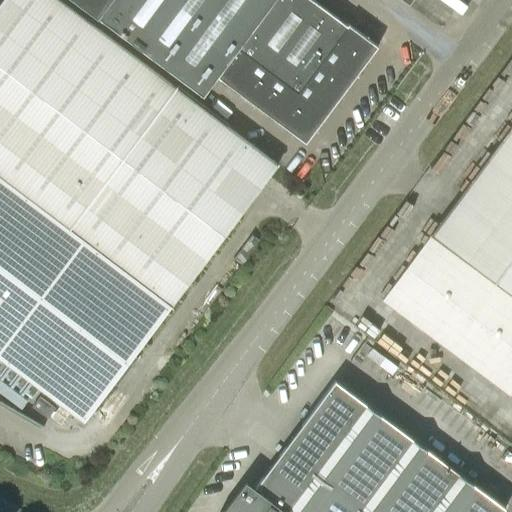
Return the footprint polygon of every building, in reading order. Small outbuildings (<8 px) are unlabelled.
[(0,393),(21,409),(39,385),(50,393),(87,421),(107,393),(116,382),(120,385),(140,358),(136,355),(173,306),(279,164),(60,0),(4,0),(0,6),(0,393)] [(75,0),(203,96),(219,75),(307,142),(378,47),(347,23),(345,25),(312,0),(75,0)] [(511,125),(382,300),(511,394),(511,125)] [(501,511),(505,507),(335,380),(255,487),(246,480),(222,511),(501,511)] [(50,418),(57,408),(42,397),(35,406),(50,418)] [(55,412),(52,417),(61,424),(65,419),(55,412)]
